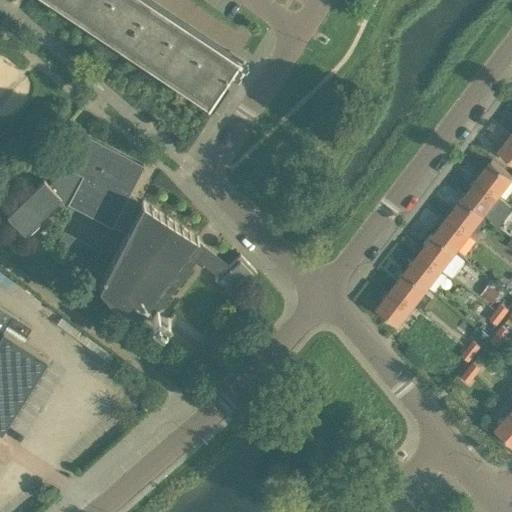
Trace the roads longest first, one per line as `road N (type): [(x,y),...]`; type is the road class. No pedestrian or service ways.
road 1 (residential): [(298,29),(205,182),(320,291)]
road 2 (residential): [(91,511),(260,358),(320,291)]
road 3 (residential): [(320,291),(511,39)]
road 4 (residential): [(442,437),(320,291)]
